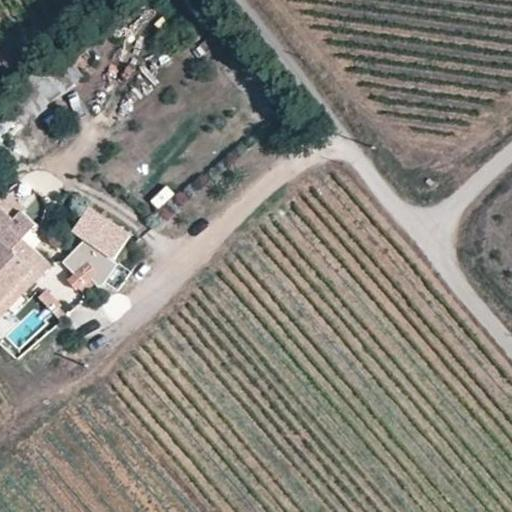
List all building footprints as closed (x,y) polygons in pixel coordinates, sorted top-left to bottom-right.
[(52,245),(55,247),(59,248),(63,247),(67,245),(69,242),(70,238),(69,234),(66,231),(63,230),(59,229),(55,231),(50,235),(50,239),(52,245)] [(50,265),(24,238),(12,249),(3,241),(0,243),(0,299),(30,270),(37,277),(50,265)] [(57,264),(76,289),(100,271),(102,273),(114,264),(103,252),(91,261),(79,246),(57,264)] [(0,314),(37,277),(30,270),(0,299),(0,314)] [(85,300),(66,310),(74,325),(93,314),(85,300)]
